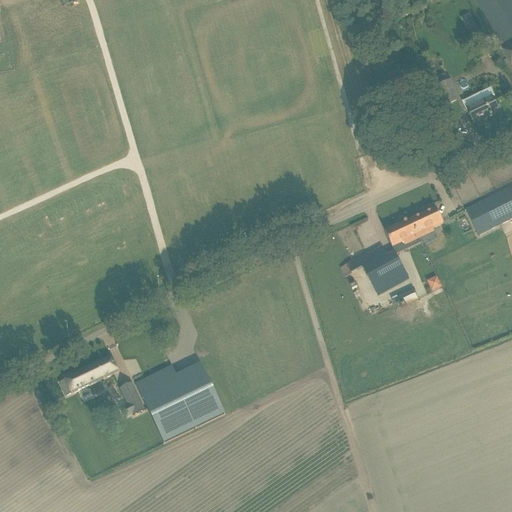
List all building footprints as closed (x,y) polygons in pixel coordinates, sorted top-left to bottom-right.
[(511,0),(475,0),(500,47),(511,68),(511,0)] [(480,34),(469,14),(461,18),(472,38),(480,34)] [(476,105),(467,110),(469,115),(474,124),(489,116),(490,117),(492,116),(491,115),(498,112),(494,103),(491,98),(494,96),(490,88),(472,97),(476,105)] [(454,89),(440,96),(446,108),(453,104),(458,114),(465,111),(454,89)] [(511,187),(466,206),(477,234),(511,220),(511,187)] [(435,208),(410,220),(419,239),(433,233),(432,229),(443,224),(435,208)] [(410,220),(384,231),(392,248),(403,243),(404,246),(419,239),(410,220)] [(371,263),(362,268),(378,297),(409,280),(400,262),(393,250),(371,263)] [(459,258),(453,261),(457,268),(462,265),(459,258)] [(431,292),(443,287),(437,276),(426,281),(431,292)] [(401,294),(391,298),(394,305),(404,300),(401,294)] [(60,383),(64,391),(66,396),(71,393),(73,396),(99,383),(99,384),(101,383),(100,382),(119,373),(110,356),(77,372),(76,370),(63,377),(65,380),(60,383)] [(176,376),(172,367),(135,385),(163,444),(225,415),(200,364),(176,376)] [(113,392),(105,396),(116,420),(124,415),(113,392)] [(135,395),(125,400),(133,416),(143,411),(135,395)] [(100,421),(110,417),(101,397),(93,401),(98,412),(94,414),(96,418),(99,417),(99,418),(93,420),(95,426),(101,423),(100,421)]
